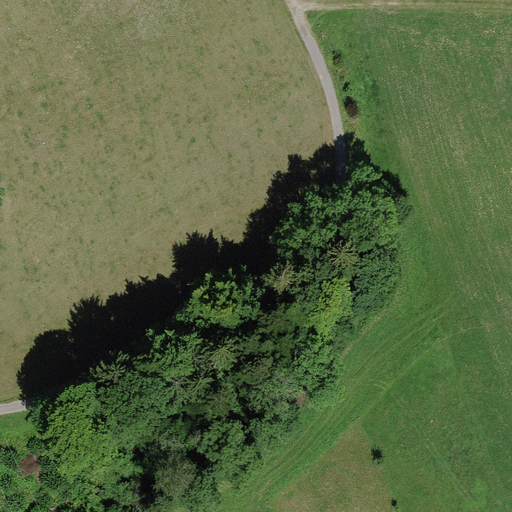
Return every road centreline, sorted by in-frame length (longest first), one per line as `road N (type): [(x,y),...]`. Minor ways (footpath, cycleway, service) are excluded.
road 1 (track): [(290,0),(336,99),(340,183),(322,246),(264,290),(43,398),(0,404)]
road 2 (track): [(511,5),(326,0)]
